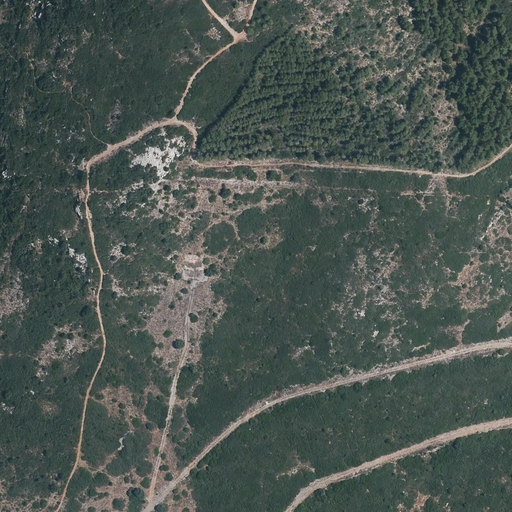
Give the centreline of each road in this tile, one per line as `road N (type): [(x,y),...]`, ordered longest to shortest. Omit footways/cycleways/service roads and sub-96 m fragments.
road 1 (track): [(55,511),(105,345),(102,273),(86,197),(88,164),(97,156),(173,122),(193,128),(192,153),(208,166),(304,163),(455,176),(477,172),(511,147)]
road 2 (track): [(288,511),(310,486),(511,423)]
road 3 (track): [(173,122),(191,80),(239,36),(256,0)]
